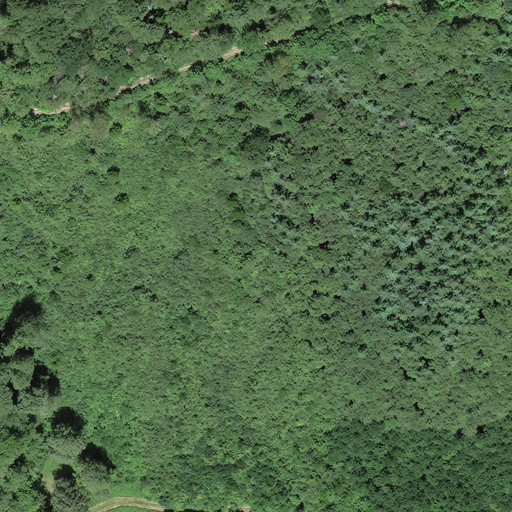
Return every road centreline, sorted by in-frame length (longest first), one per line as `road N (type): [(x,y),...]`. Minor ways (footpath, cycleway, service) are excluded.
road 1 (track): [(0,110),(38,110),(419,0)]
road 2 (track): [(92,511),(124,500),(258,511)]
